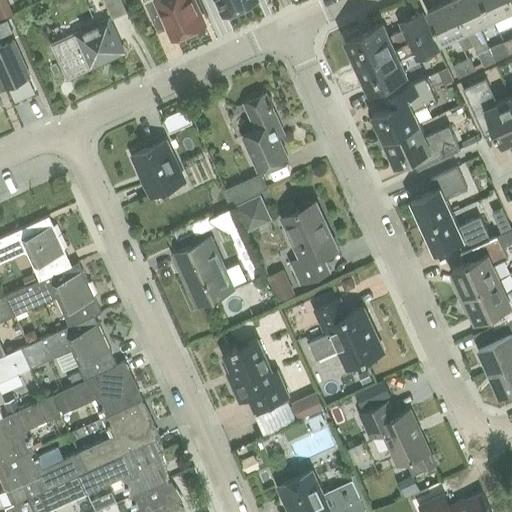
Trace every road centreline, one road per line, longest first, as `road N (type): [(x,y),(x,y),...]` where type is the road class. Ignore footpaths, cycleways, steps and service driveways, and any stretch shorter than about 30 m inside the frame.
road 1 (residential): [(306,69),(477,439),(511,424)]
road 2 (residential): [(237,511),(64,130)]
road 3 (residential): [(64,130),(287,28)]
